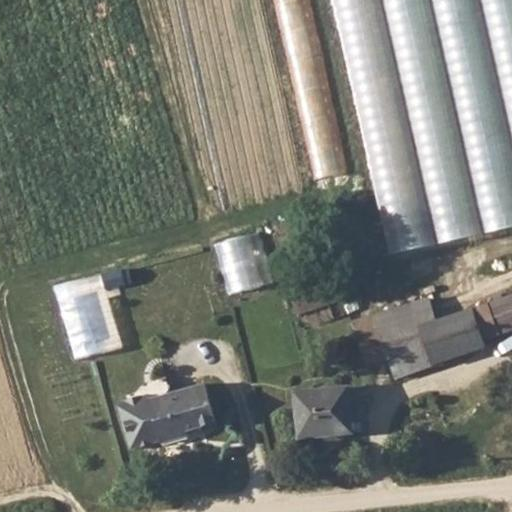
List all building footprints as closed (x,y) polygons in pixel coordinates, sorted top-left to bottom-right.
[(511,0),(339,0),(386,251),(511,228),(511,0)] [(219,245),(233,294),(275,282),(260,233),(219,245)] [(125,267),(59,285),(79,359),(126,346),(111,291),(130,286),(125,267)] [(385,309),(376,312),(390,355),(396,372),(488,342),(488,336),(511,327),(511,294),(438,318),(430,295),(385,309)] [(161,440),(162,442),(187,433),(185,427),(216,418),(203,380),(150,398),(149,394),(118,403),(133,449),(161,440)] [(350,383),(296,390),(303,439),(356,433),(350,383)]
